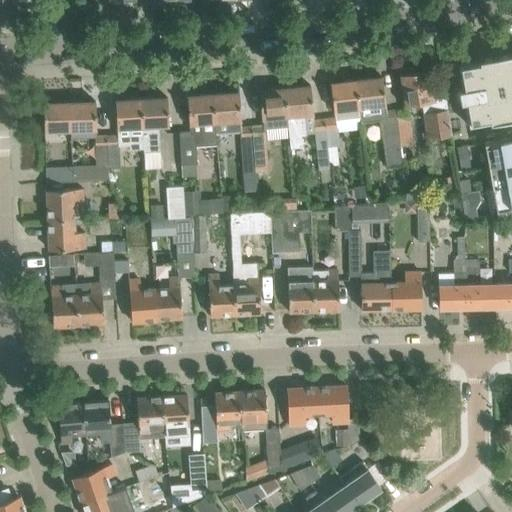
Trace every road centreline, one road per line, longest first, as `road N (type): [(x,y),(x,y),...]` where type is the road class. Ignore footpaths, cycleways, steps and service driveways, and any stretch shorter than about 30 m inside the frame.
road 1 (residential): [(474,354),(11,374)]
road 2 (tertiary): [(66,52),(350,29),(511,3)]
road 3 (residential): [(11,374),(0,143)]
road 4 (residential): [(412,511),(472,467),(474,354)]
road 5 (residential): [(57,511),(11,374)]
